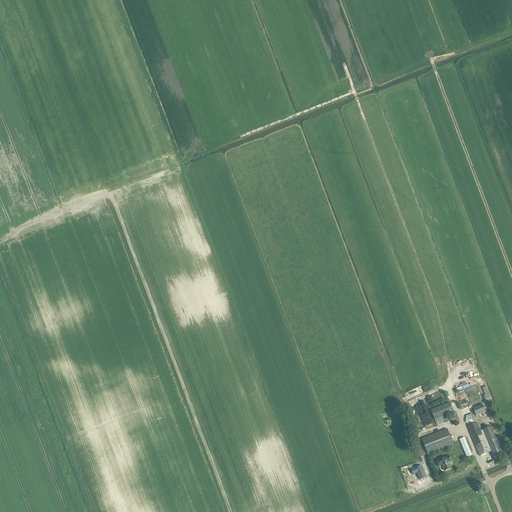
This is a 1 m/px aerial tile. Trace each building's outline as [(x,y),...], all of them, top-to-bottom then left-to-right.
[(450,403),(448,404),(431,410),(437,425),(444,423),(442,417),(454,413),(450,403)] [(476,416),(486,412),(483,405),(473,409),(476,416)] [(450,414),(454,425),(460,422),(456,412),(450,414)] [(470,427),(476,424),(477,418),(472,414),(466,416),(465,422),(470,427)] [(468,428),(470,432),(480,456),(489,452),(483,436),(478,424),(468,428)] [(493,456),(501,452),(491,427),(483,430),(493,456)] [(428,455),(448,447),(454,445),(447,429),(422,439),(428,455)] [(461,450),(470,446),(467,439),(458,442),(461,450)] [(468,449),(462,452),(465,460),(471,457),(468,449)] [(451,469),(449,463),(452,462),(450,457),(437,462),(439,467),(442,466),(445,471),(451,469)] [(415,470),(419,480),(427,477),(422,467),(415,470)]
